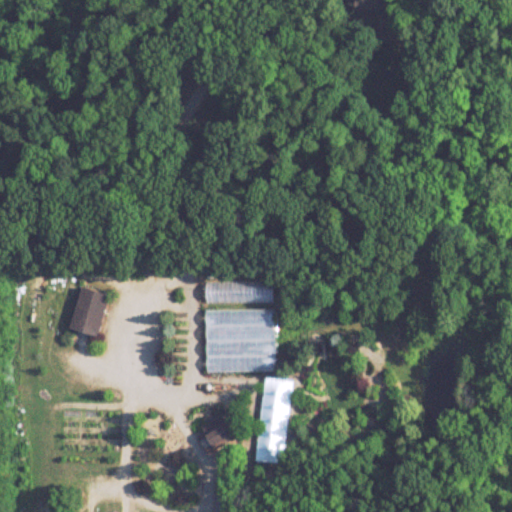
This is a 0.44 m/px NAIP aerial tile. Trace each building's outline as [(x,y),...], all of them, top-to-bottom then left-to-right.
[(360,0),(360,11),(403,15),(404,0),(360,0)] [(208,302),(278,302),(278,281),(208,281),(208,302)] [(112,293),(84,285),(72,327),(100,335),(112,293)] [(208,309),(209,370),(280,370),(279,308),(208,309)] [(203,424),(218,449),(239,435),(224,411),(203,424)]
